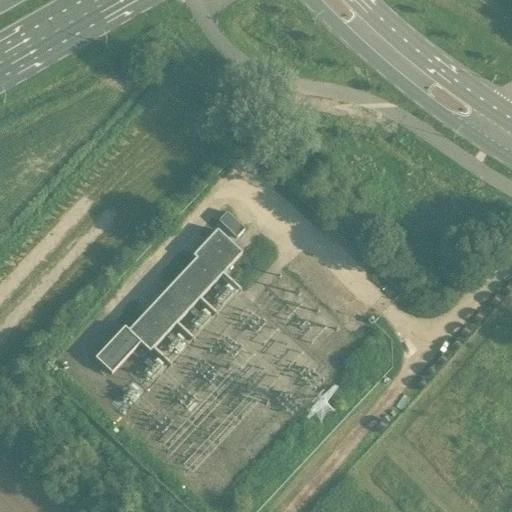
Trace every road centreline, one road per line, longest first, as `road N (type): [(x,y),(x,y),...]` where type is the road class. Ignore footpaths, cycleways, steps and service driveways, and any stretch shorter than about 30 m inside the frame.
road 1 (secondary): [(306,0),(487,149)]
road 2 (secondary): [(511,112),(430,62),(360,0)]
